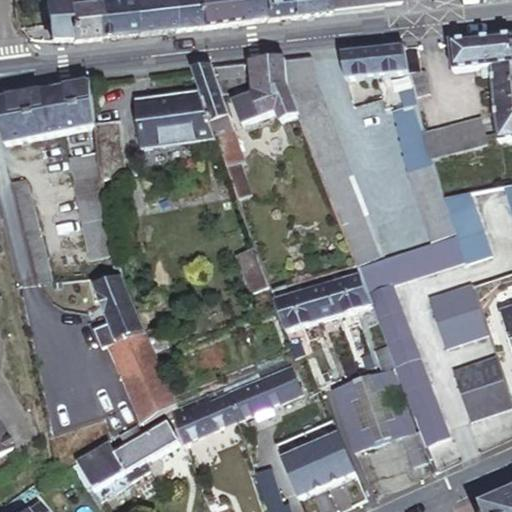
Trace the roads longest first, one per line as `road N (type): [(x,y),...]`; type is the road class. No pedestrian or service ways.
road 1 (secondary): [(11,75),(511,17)]
road 2 (residential): [(400,511),(511,462)]
